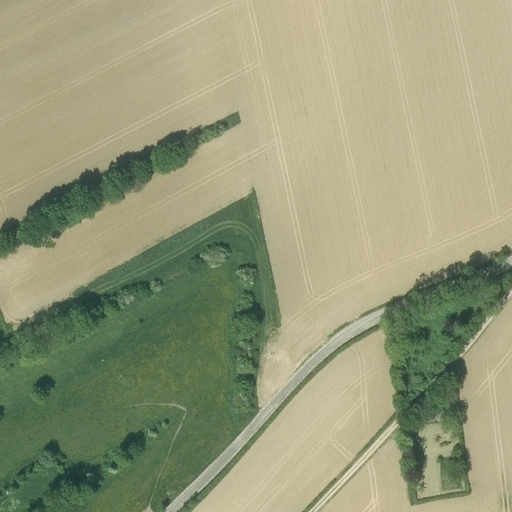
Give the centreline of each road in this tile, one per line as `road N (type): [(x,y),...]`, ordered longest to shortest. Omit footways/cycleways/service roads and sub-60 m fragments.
road 1 (tertiary): [(167,511),(334,340),(511,259)]
road 2 (track): [(310,511),(406,413),(511,283)]
